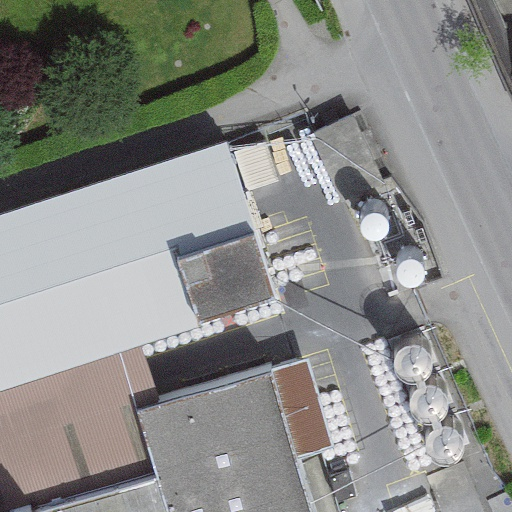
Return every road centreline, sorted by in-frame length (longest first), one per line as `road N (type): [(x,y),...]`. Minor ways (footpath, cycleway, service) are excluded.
road 1 (residential): [(0,197),(306,98)]
road 2 (residential): [(511,234),(430,53)]
road 3 (residential): [(306,98),(430,53)]
